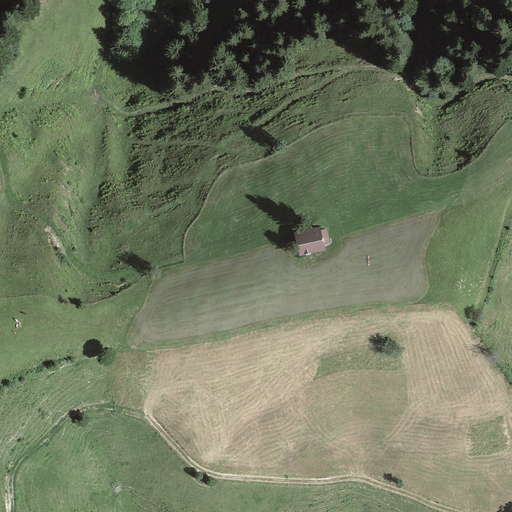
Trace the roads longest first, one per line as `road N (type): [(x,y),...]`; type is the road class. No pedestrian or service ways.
road 1 (track): [(111,0),(115,29),(97,85),(126,114),(207,89),(248,92),(347,69),(395,71),(439,104),(472,81),(511,78)]
road 2 (track): [(13,511),(16,465),(62,420),(99,405),(142,414),(202,471),(365,481),(458,511)]
road 3 (track): [(0,154),(12,200),(42,217),(94,275),(146,272),(176,260)]
